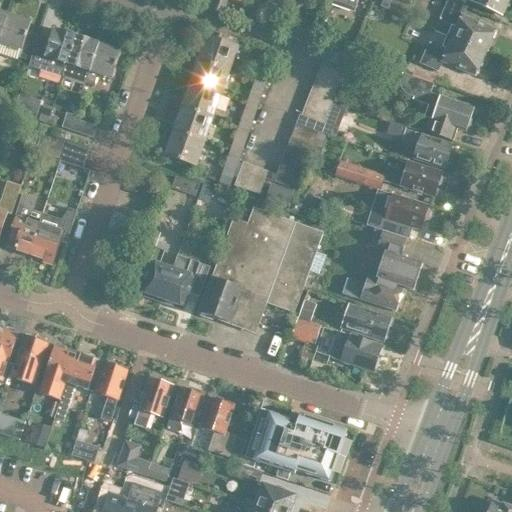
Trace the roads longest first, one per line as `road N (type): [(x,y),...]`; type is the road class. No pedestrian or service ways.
road 1 (residential): [(392,418),(65,309)]
road 2 (residential): [(65,309),(155,44),(138,18),(111,2)]
road 3 (primary): [(511,202),(423,428)]
road 4 (primary): [(445,436),(511,254)]
